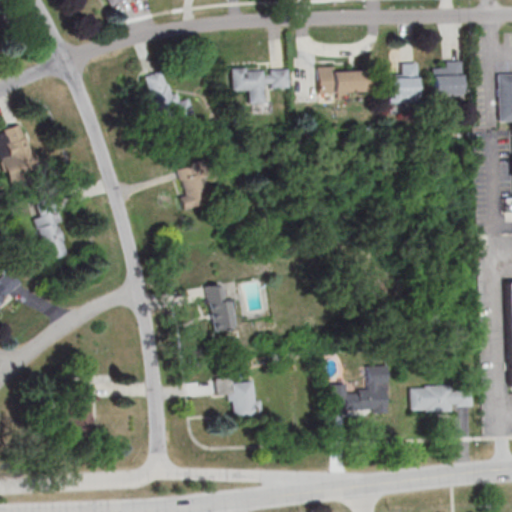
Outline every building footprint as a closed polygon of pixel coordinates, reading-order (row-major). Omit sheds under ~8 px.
[(100,0),(105,8),(122,0),(100,0)] [(430,96),(460,96),(460,61),(441,61),(441,68),(430,68),(430,96)] [(416,103),(416,63),(399,63),(399,75),(386,75),(386,103),(416,103)] [(315,68),(316,94),(365,93),(364,67),(315,68)] [(230,91),(246,90),(246,104),(264,104),(263,86),(287,86),(287,68),(229,68),(230,91)] [(143,76),(160,130),(194,120),(187,98),(173,102),(163,69),(143,76)] [(496,122),(511,121),(511,73),(496,74),(496,122)] [(0,162),(5,178),(35,167),(19,124),(0,130),(0,162)] [(178,193),(181,209),(205,203),(196,164),(175,169),(181,192),(178,193)] [(46,260),(68,253),(53,206),(31,213),(46,260)] [(0,303),(22,283),(8,269),(0,276),(0,303)] [(204,286),(211,331),(233,328),(228,298),(223,299),(221,283),(204,286)] [(503,285),(511,284),(511,388),(506,389),(503,285)] [(386,413),(385,365),(366,365),(366,388),(328,389),(328,413),(386,413)] [(257,417),(256,380),(233,381),(232,376),(214,377),(215,396),(228,395),(229,418),(257,417)] [(91,402),(87,402),(87,382),(60,382),(60,422),(69,422),(69,432),(91,432),(91,402)] [(470,410),(470,385),(408,385),(408,411),(470,410)]
